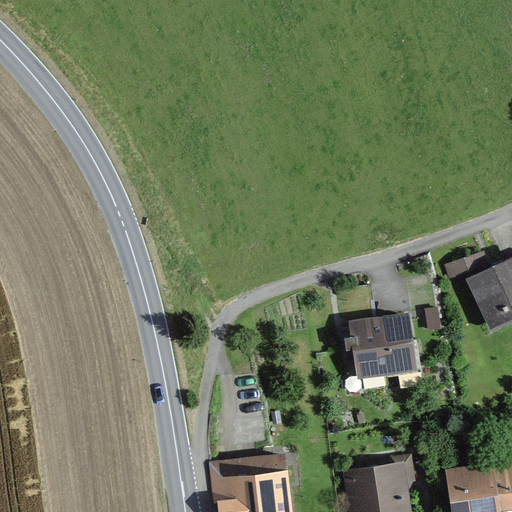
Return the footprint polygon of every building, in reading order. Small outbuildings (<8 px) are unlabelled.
[(447,264),(451,275),(485,264),(481,252),(447,264)] [(511,260),(471,280),(490,320),(511,310),(511,260)] [(386,385),(383,369),(413,365),(405,317),(354,325),(356,336),(345,337),(347,349),(358,347),(364,389),(386,385)] [(289,511),(283,455),(211,464),(216,501),(223,501),(224,511),(289,511)] [(350,476),(355,511),(406,511),(401,478),(413,476),(410,455),(367,461),(369,473),(350,476)] [(496,511),(496,506),(511,503),(511,477),(492,481),(490,466),(450,472),(456,511),(496,511)]
